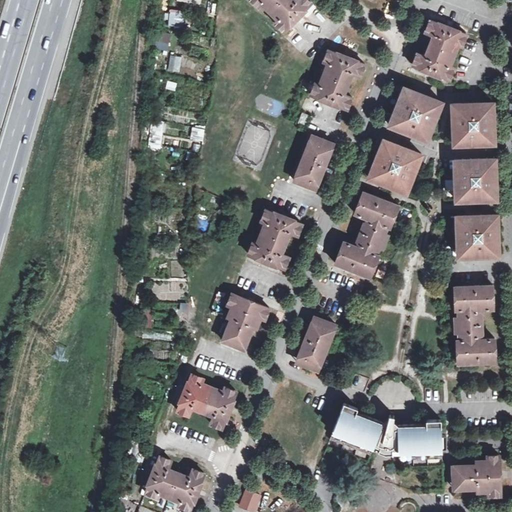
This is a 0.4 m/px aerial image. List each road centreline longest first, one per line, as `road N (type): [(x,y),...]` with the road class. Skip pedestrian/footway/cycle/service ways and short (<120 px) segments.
road 1 (residential): [(415,0),(232,459)]
road 2 (residential): [(511,159),(506,0)]
road 3 (motorway): [(15,136),(56,0)]
